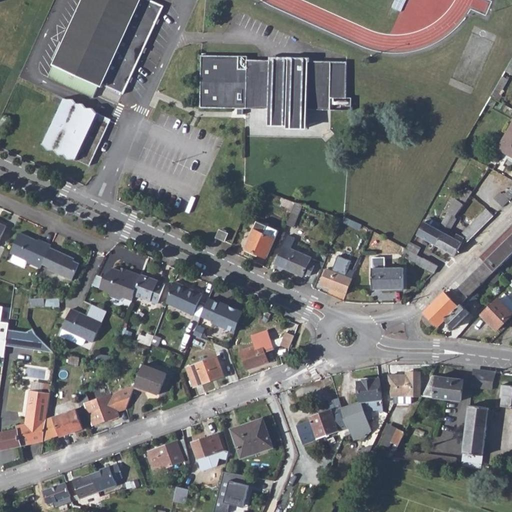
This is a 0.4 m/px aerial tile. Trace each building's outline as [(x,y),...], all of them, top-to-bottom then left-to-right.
[(82,0),(47,75),(61,82),(93,97),(98,85),(101,86),(102,83),(123,94),(163,6),(157,3),(150,0),(82,0)] [(247,55),(201,54),(201,79),(199,106),(247,108),(247,124),(288,128),(288,130),(308,130),(308,113),(352,113),(352,96),(347,96),(347,61),(310,60),(310,55),(269,54),(269,59),(247,58),(247,55)] [(503,75),(496,87),(502,90),(508,79),(505,78),(503,75)] [(496,87),(491,96),(499,100),(501,96),(503,92),(502,90),(496,87)] [(56,110),(42,142),(45,144),(48,148),(49,149),(55,148),(60,154),(66,153),(69,158),(75,158),(89,164),(111,119),(96,112),(92,107),(87,108),(83,103),(77,103),(73,98),(67,99),(62,97),(56,110)] [(511,123),(498,148),(511,156),(511,123)] [(450,212),(448,215),(451,217),(453,214),(456,216),(472,193),(466,189),(458,200),(456,198),(447,211),(450,212)] [(296,201),(282,196),(280,200),(283,201),(281,205),(293,209),(296,201)] [(293,209),(287,223),(293,226),(303,204),(296,201),(293,209)] [(460,234),(467,241),(493,215),(486,208),(460,234)] [(447,214),(442,222),(452,227),(456,219),(454,218),(456,216),(453,214),(451,217),(448,215),(447,214)] [(332,215),(330,220),(340,224),(342,219),(332,215)] [(428,217),(426,222),(438,228),(441,223),(428,217)] [(438,228),(426,222),(424,221),(416,235),(435,245),(443,231),(448,234),(452,227),(442,222),(441,223),(438,228)] [(511,226),(480,258),(485,263),(494,272),(511,254),(511,226)] [(219,229),(216,237),(225,241),(228,233),(219,229)] [(254,229),(245,248),(267,257),(275,238),(254,229)] [(443,231),(435,245),(453,254),(455,255),(457,251),(462,241),(448,234),(443,231)] [(29,261),(42,267),(43,263),(51,246),(52,243),(44,240),(43,242),(21,232),(12,252),(15,254),(13,259),(14,261),(24,266),(27,265),(29,261)] [(288,235),(277,260),(287,265),(286,268),(303,276),(305,272),(310,274),(313,265),(309,263),(311,256),(290,247),(294,238),(288,235)] [(409,242),(406,248),(416,254),(420,248),(409,242)] [(51,246),(43,263),(50,266),(50,268),(74,279),(81,262),(75,259),(71,258),(72,255),(51,246)] [(401,246),(397,253),(418,265),(422,258),(416,254),(406,248),(401,246)] [(384,256),(372,257),(372,271),(373,288),(403,288),(402,267),(384,267),(384,256)] [(422,258),(418,265),(434,273),(437,266),(427,260),(422,258)] [(330,263),(328,269),(352,278),(354,274),(355,273),(330,263)] [(444,293),(425,312),(438,326),(446,319),(474,292),(487,279),(494,272),(485,263),(484,264),(479,269),(481,272),(461,291),(464,295),(460,298),(458,296),(453,300),(444,293)] [(122,272),(122,269),(114,266),(107,272),(102,286),(110,289),(112,294),(121,297),(126,295),(134,298),(136,293),(143,275),(127,268),(124,273),(122,272)] [(352,278),(328,269),(326,268),(320,283),(346,293),(352,278)] [(494,272),(487,279),(493,285),(500,278),(494,272)] [(143,275),(136,293),(157,303),(165,284),(159,281),(159,280),(144,273),(143,275)] [(94,284),(100,287),(104,276),(98,274),(94,284)] [(175,279),(166,301),(193,313),(202,292),(175,279)] [(474,292),(446,319),(455,328),(470,313),(465,308),(469,303),(471,305),(477,299),(475,297),(477,295),(474,292)] [(29,297),(29,307),(45,305),(45,297),(29,297)] [(220,303),(209,298),(202,315),(213,320),(212,321),(234,331),(243,312),(236,309),(232,311),(231,308),(221,302),(220,303)] [(511,311),(499,298),(482,315),(497,330),(511,315),(511,311)] [(6,307),(0,306),(0,354),(4,355),(6,345),(9,330),(10,322),(3,321),(6,307)] [(72,307),(63,326),(64,327),(62,332),(63,334),(82,343),(85,342),(87,337),(94,340),(102,321),(72,307)] [(29,332),(9,330),(6,345),(55,352),(39,335),(34,329),(29,332)] [(262,342),(241,350),(248,368),(269,360),(265,350),(275,347),(274,346),(281,344),(289,347),(295,334),(287,331),(285,336),(272,340),(272,339),(265,342),(262,342)] [(140,334),(138,340),(149,344),(150,342),(151,338),(140,334)] [(217,355),(187,366),(194,386),(224,375),(217,355)] [(144,362),(136,383),(159,392),(166,371),(144,362)] [(475,369),(474,378),(493,381),(496,372),(475,369)] [(411,375),(407,375),(390,375),(392,395),(395,395),(412,395),(421,395),(421,372),(411,372),(411,375)] [(433,375),(423,395),(461,400),(464,379),(433,375)] [(359,381),(363,401),(382,399),(380,378),(359,381)] [(474,378),(473,387),(492,390),(493,381),(474,378)] [(109,419),(109,417),(120,412),(119,410),(127,407),(136,384),(87,403),(94,424),(109,419)] [(511,385),(503,384),(502,397),(504,397),(503,406),(511,406),(511,385)] [(26,425),(17,427),(17,429),(0,433),(0,450),(0,451),(44,442),(44,441),(47,419),(51,393),(31,391),(26,425)] [(332,410),(311,416),(312,421),(318,439),(339,432),(339,431),(333,412),(342,408),(339,398),(329,402),(332,410)] [(382,399),(363,401),(366,411),(372,410),(379,409),(384,408),(382,399)] [(373,431),(369,421),(366,411),(363,401),(342,408),(349,428),(351,435),(354,441),(365,438),(373,431)] [(468,418),(463,461),(481,463),(486,425),(488,410),(489,407),(470,405),(468,418)] [(77,408),(47,419),(44,441),(60,434),(61,436),(84,428),(77,408)] [(342,408),(333,412),(339,431),(342,430),(349,428),(342,408)] [(265,419),(260,420),(265,434),(269,432),(265,419)] [(260,420),(233,429),(242,457),(274,447),(269,432),(265,434),(260,420)] [(318,439),(312,421),(298,426),(304,444),(318,439)] [(384,438),(399,445),(406,432),(391,425),(384,438)] [(349,428),(342,430),(344,437),(351,435),(349,428)] [(219,433),(194,441),(203,470),(212,467),(208,455),(225,450),(219,433)] [(190,459),(186,439),(149,452),(156,471),(190,459)] [(404,454),(403,458),(455,464),(456,457),(406,452),(404,454)] [(102,471),(93,474),(99,492),(117,485),(116,481),(123,478),(118,465),(111,467),(111,466),(101,470),(102,471)] [(299,469),(293,483),(298,485),(305,471),(299,469)] [(225,471),(214,511),(223,511),(224,511),(225,511),(228,511),(231,504),(238,505),(240,497),(247,499),(250,486),(246,485),(247,476),(225,471)] [(75,480),(67,483),(73,500),(75,499),(74,495),(79,494),(80,499),(99,492),(93,474),(84,477),(84,476),(74,479),(75,480)] [(67,483),(67,482),(45,490),(50,504),(55,503),(56,508),(74,501),(73,500),(67,483)] [(177,487),(174,501),(186,504),(189,489),(177,487)] [(240,497),(238,505),(245,507),(247,499),(240,497)]
